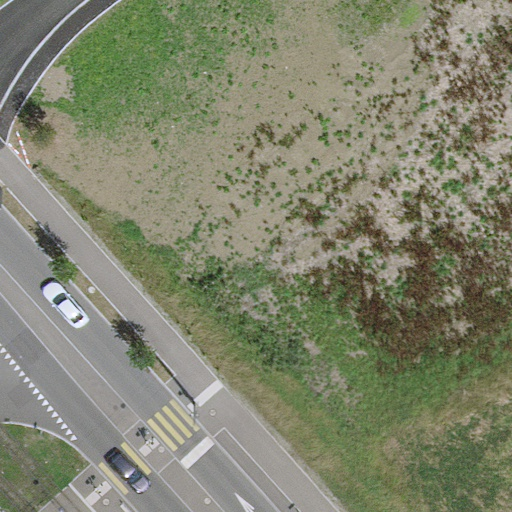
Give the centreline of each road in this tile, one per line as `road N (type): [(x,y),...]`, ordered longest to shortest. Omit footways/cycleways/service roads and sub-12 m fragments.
road 1 (unclassified): [(253,511),(0,235)]
road 2 (unclassified): [(0,334),(165,511)]
